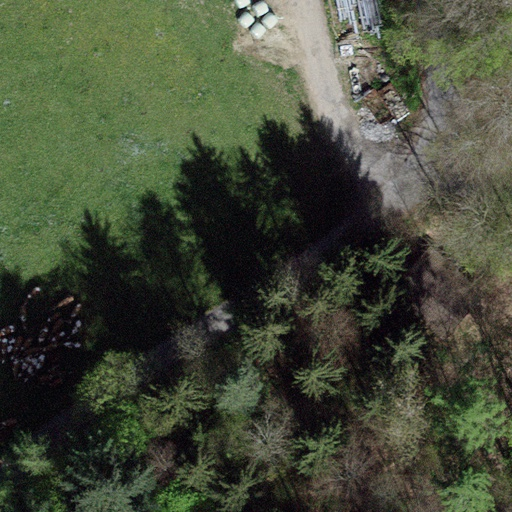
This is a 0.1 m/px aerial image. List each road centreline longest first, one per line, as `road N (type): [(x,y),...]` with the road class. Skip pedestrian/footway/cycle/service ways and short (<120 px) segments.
road 1 (track): [(478,193),(172,368),(0,503)]
road 2 (track): [(425,0),(478,193),(511,220)]
